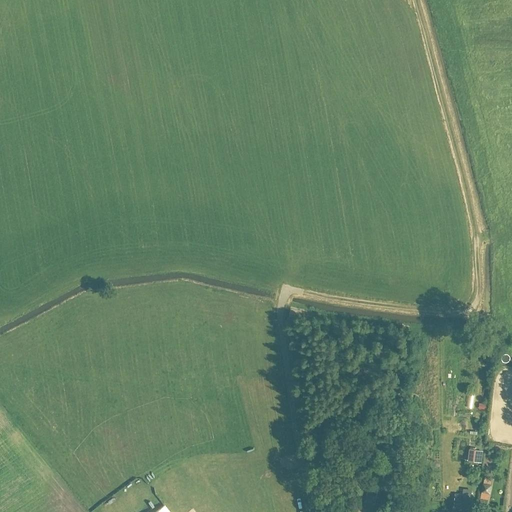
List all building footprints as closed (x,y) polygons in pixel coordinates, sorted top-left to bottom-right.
[(473,449),(471,461),(482,462),(483,451),(473,449)] [(391,469),(384,487),(396,492),(403,473),(391,469)] [(483,482),(481,492),(490,493),(492,484),(483,482)] [(376,496),(378,488),(369,486),(368,490),(371,491),(370,495),(376,496)] [(455,499),(453,511),(458,511),(469,511),(471,501),(455,499)]
